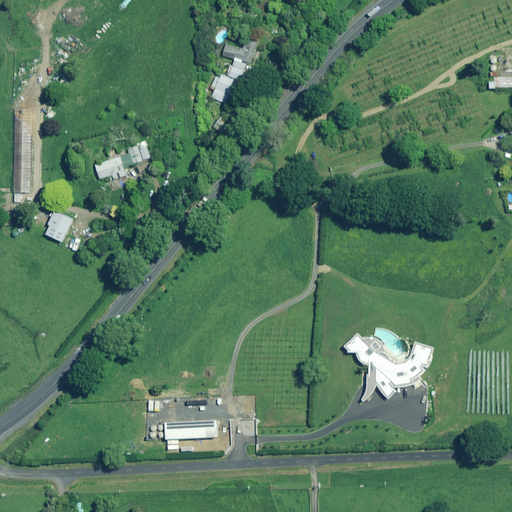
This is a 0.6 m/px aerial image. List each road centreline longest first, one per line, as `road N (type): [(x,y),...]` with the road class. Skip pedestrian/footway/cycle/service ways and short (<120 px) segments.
road 1 (secondary): [(0,428),(70,368),(292,98),(391,0)]
road 2 (unclassified): [(0,470),(511,457)]
